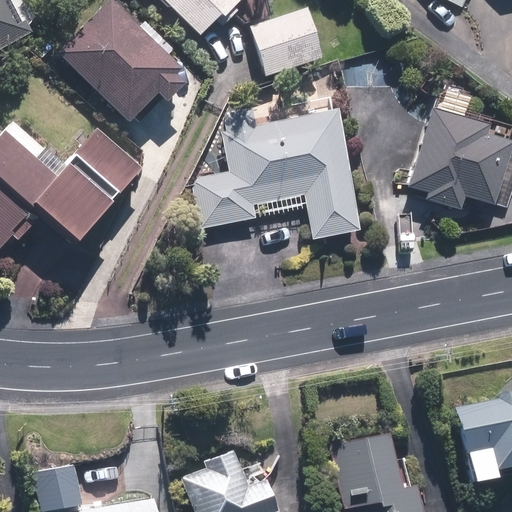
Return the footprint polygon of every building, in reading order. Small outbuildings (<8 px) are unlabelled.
[(24,0),(0,0),(0,52),(30,40),(32,12),(24,0)] [(156,98),(165,106),(184,84),(176,77),(181,70),(167,57),(174,49),(144,21),(136,30),(103,0),(52,57),(130,128),(156,98)] [(142,0),(144,2),(146,0),(158,0),(199,40),(216,23),(222,29),(239,12),(236,8),(244,0),(142,0)] [(511,0),(433,0),(456,13),(462,0),(511,0)] [(305,11),(249,26),(264,80),(320,64),(305,11)] [(464,111),(468,97),(438,87),(405,187),(423,193),(420,203),(456,215),(460,201),(490,211),(511,144),(511,143),(505,141),(510,126),(464,111)] [(330,109),(329,97),(288,102),(290,119),(270,122),(269,114),(219,120),(226,169),(190,174),(198,230),(306,216),(309,240),(358,233),(341,107),(330,109)] [(76,248),(142,170),(95,131),(65,167),(10,121),(0,132),(0,254),(13,239),(18,244),(30,230),(22,224),(32,212),(76,248)] [(495,395),(448,407),(468,488),(511,477),(511,386),(494,391),(495,395)] [(388,427),(325,436),(335,511),(344,511),(347,511),(418,511),(415,485),(409,486),(405,460),(393,462),(388,427)] [(177,479),(190,511),(274,511),(264,486),(254,490),(252,483),(246,486),(232,451),(204,462),(206,468),(177,479)] [(36,511),(157,511),(155,498),(81,509),(74,465),(30,471),(36,511)]
